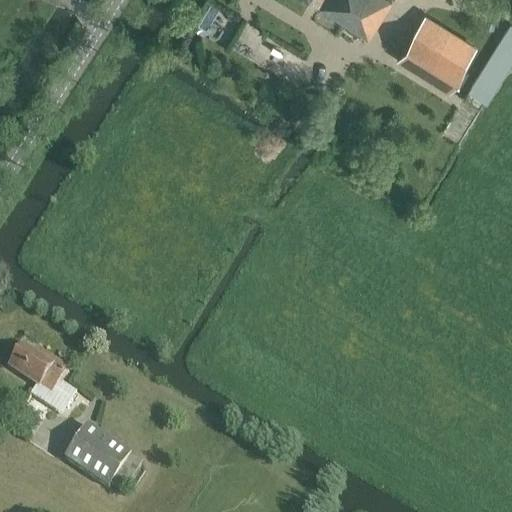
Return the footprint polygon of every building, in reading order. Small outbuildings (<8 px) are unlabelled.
[(305,0),(320,10),(352,30),(369,41),(370,40),(393,3),(388,0),(305,0)] [(511,24),(475,81),(493,92),(511,61),(511,24)] [(417,27),(397,59),(449,92),(469,60),(417,27)] [(23,347),(9,367),(51,396),(68,372),(37,351),(35,355),(23,347)] [(143,466),(132,457),(133,456),(88,427),(65,462),(109,492),(112,488),(123,496),(143,466)]
